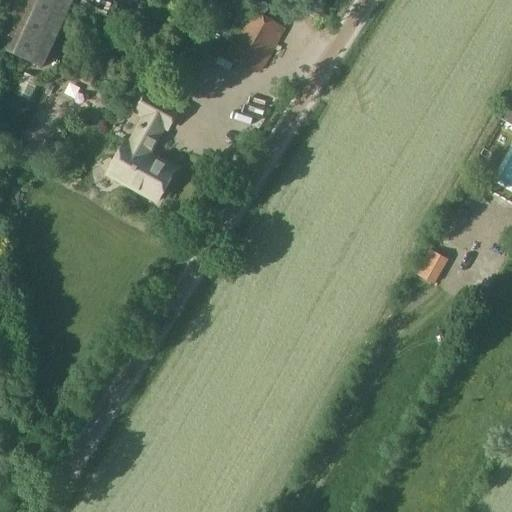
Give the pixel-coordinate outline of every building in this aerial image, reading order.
[(0,51),(43,71),(75,0),(9,0),(0,20),(0,51)] [(259,75),(285,29),(252,10),(226,56),(259,75)] [(203,44),(209,31),(184,20),(178,33),(203,44)] [(24,84),(16,104),(30,110),(38,89),(24,84)] [(168,130),(179,109),(147,91),(136,112),(145,117),(130,143),(127,142),(108,175),(156,202),(175,168),(150,154),(165,128),(168,130)] [(469,237),(454,244),(459,256),(475,249),(469,237)] [(434,284),(448,259),(430,249),(417,274),(434,284)]
